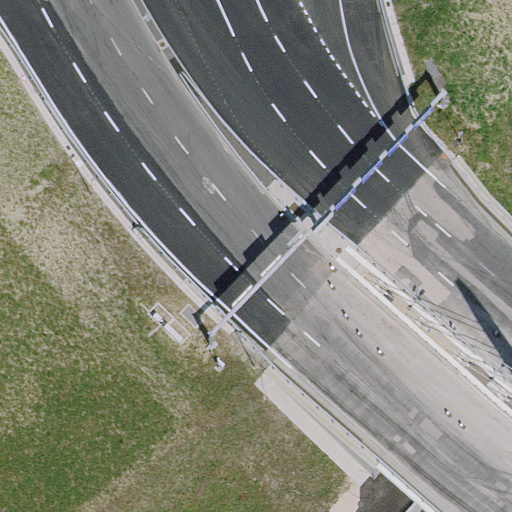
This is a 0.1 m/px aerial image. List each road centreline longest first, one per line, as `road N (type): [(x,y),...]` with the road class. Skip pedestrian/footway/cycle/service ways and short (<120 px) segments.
road 1 (primary): [(82,31),(222,221),(292,296),(511,494)]
road 2 (primary): [(511,314),(350,167)]
road 3 (primary): [(350,167),(288,97),(222,0)]
road 4 (primary): [(350,167),(326,0)]
